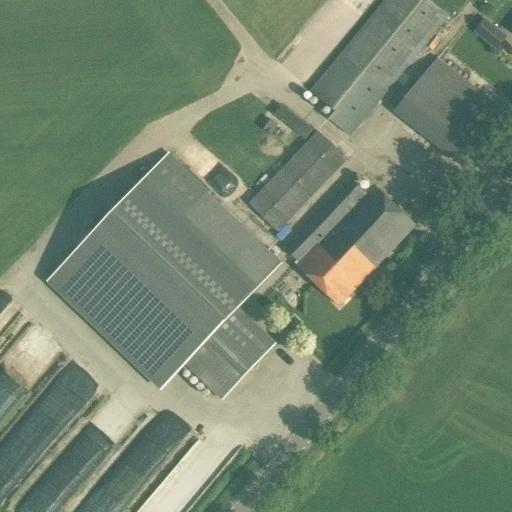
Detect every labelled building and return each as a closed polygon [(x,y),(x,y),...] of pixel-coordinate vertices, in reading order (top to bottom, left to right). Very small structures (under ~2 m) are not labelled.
[(298,0),(314,14),(325,0),(298,0)] [(351,137),(449,16),(429,0),(383,0),(311,89),(312,90),(311,92),(335,112),(329,120),(351,137)] [(497,50),(508,36),(485,18),(474,32),(497,50)] [(438,40),(446,48),(464,31),(456,23),(438,40)] [(460,166),(505,111),(437,57),(394,113),(460,166)] [(312,129),(282,105),(274,114),(304,139),(312,129)] [(263,129),(271,135),(278,125),(271,119),(263,129)] [(278,233),(348,159),(319,130),(248,204),(278,233)] [(221,401),(276,343),(239,308),(283,262),(169,152),(48,282),(161,391),(185,366),(221,401)] [(225,194),(241,197),(244,183),(227,180),(225,194)] [(367,194),(354,181),(285,249),(299,264),(298,266),(340,306),(381,263),(380,262),(415,225),(374,186),(367,194)] [(0,495),(6,498),(32,477),(49,470),(44,459),(77,432),(83,436),(128,399),(108,407),(105,412),(89,419),(87,414),(106,381),(76,364),(38,396),(24,365),(21,363),(2,371),(0,374),(0,407),(2,409),(14,398),(21,402),(24,409),(21,415),(0,423),(0,428),(4,438),(0,444),(0,495)] [(112,456),(140,422),(118,404),(87,442),(94,447),(97,444),(112,456)] [(73,487),(84,476),(70,462),(26,506),(31,511),(63,511),(81,495),(73,487)]
